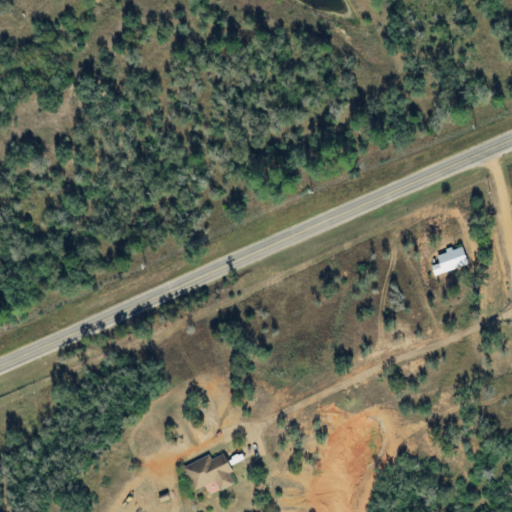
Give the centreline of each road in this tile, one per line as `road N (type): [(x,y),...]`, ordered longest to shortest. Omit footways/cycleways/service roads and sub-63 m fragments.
road 1 (secondary): [(0,368),(511,141)]
road 2 (residential): [(372,511),(362,371),(270,249)]
